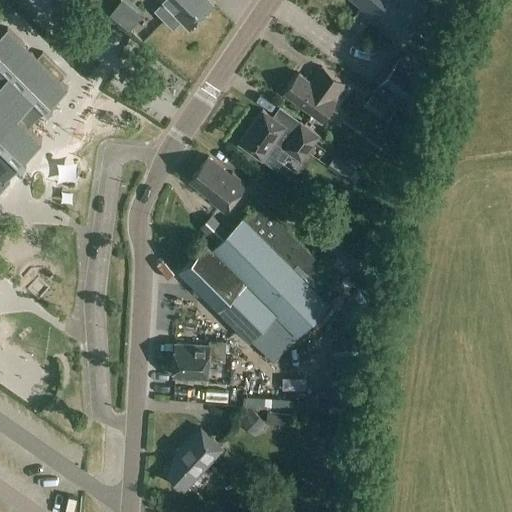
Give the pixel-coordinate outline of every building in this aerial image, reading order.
[(180,19),(189,28),(213,4),(208,0),(161,0),(163,2),(156,10),(173,27),(180,19)] [(318,0),(313,6),(367,53),(379,40),(332,0),(318,0)] [(353,0),(361,7),(358,11),(396,42),(424,9),(413,0),(353,0)] [(0,176),(18,158),(22,162),(28,156),(26,154),(38,142),(42,138),(28,124),(44,109),(48,112),(53,107),(51,105),(51,104),(68,88),(61,81),(66,75),(42,52),(37,58),(7,28),(3,32),(0,35),(0,176)] [(373,91),(411,118),(419,124),(432,84),(431,82),(398,58),(373,91)] [(347,87),(322,68),(311,83),(299,74),(284,94),(321,120),(335,101),(336,101),(347,87)] [(364,105),(386,121),(395,109),(373,93),(364,105)] [(275,142),(302,161),(315,142),(319,137),(300,122),(293,132),(262,110),(238,143),(263,160),(275,142)] [(360,172),(335,154),(331,160),(327,166),(352,184),(360,172)] [(209,155),(190,180),(212,198),(210,200),(225,212),(247,184),(232,172),(231,173),(209,155)] [(323,266),(323,265),(291,234),(288,230),(271,213),(259,202),(229,233),(211,216),(200,227),(217,244),(212,249),(206,243),(180,270),(250,340),(250,339),(272,360),(297,335),(344,286),(323,266)] [(368,263),(333,239),(328,247),(362,271),(368,263)] [(225,361),(226,340),(209,339),(209,343),(176,342),(174,375),(208,377),(209,360),(225,361)] [(267,422),(290,424),(291,413),(268,411),(267,422)] [(184,487),(221,448),(201,429),(172,460),(177,464),(169,473),(184,487)]
